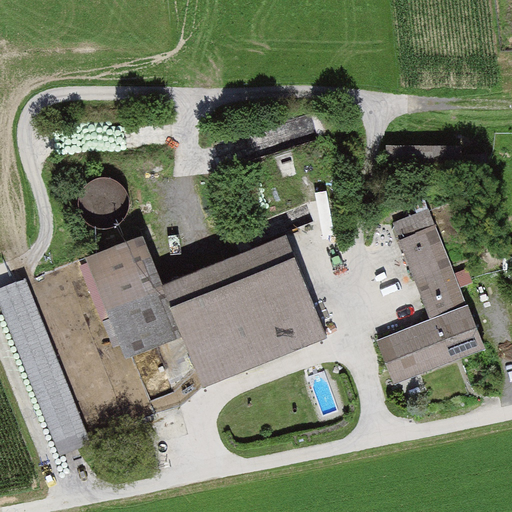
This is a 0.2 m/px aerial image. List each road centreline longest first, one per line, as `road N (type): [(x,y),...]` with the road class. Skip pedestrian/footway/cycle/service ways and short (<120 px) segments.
road 1 (track): [(97,314),(30,156),(42,102),(203,103),(311,93),(511,106)]
road 2 (track): [(511,414),(11,511)]
